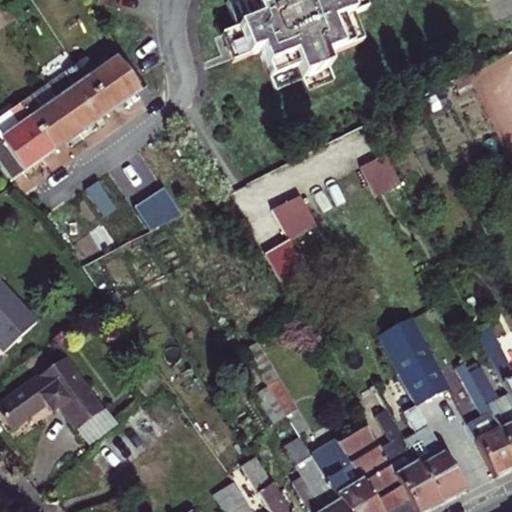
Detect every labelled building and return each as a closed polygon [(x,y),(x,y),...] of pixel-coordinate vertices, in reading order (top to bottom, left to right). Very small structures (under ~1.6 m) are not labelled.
[(309,95),(336,83),(326,60),(364,43),(352,17),(367,10),(362,0),(245,0),(225,9),(237,36),(222,42),(224,47),(234,69),(260,57),(277,95),(304,83),(309,95)] [(0,19),(5,26),(12,22),(3,9),(0,10),(0,19)] [(108,114),(136,94),(113,62),(93,76),(82,60),(74,66),(108,114)] [(80,134),(108,114),(74,66),(46,86),(80,134)] [(472,84),(467,74),(452,82),(457,91),(472,84)] [(52,153),(80,134),(46,86),(18,106),(52,153)] [(0,148),(19,176),(52,153),(18,106),(9,112),(20,128),(0,141),(0,148)] [(0,167),(10,183),(19,176),(0,148),(0,167)] [(399,183),(384,154),(359,167),(374,196),(399,183)] [(97,212),(110,204),(97,184),(84,192),(97,212)] [(132,210),(149,233),(181,217),(163,189),(132,210)] [(314,226),(298,197),(272,212),(288,241),(314,226)] [(0,351),(3,355),(35,324),(0,286),(0,351)] [(416,407),(447,389),(412,321),(378,339),(416,407)] [(511,373),(486,324),(475,330),(508,395),(511,402),(511,373)] [(285,418),(295,412),(255,345),(244,352),(269,392),(285,417),(285,418)] [(64,360),(0,405),(0,417),(10,431),(45,406),(51,414),(59,409),(76,431),(102,413),(64,360)] [(468,375),(465,369),(463,363),(454,368),(460,379),(468,375)] [(468,375),(478,369),(474,364),(465,369),(468,375)] [(511,457),(511,402),(508,395),(496,401),(478,369),(468,375),(511,457)] [(145,398),(162,382),(155,373),(137,390),(145,398)] [(495,479),(511,470),(511,457),(468,375),(460,379),(481,418),(466,426),(495,479)] [(159,388),(94,449),(96,451),(79,468),(100,490),(117,474),(132,490),(179,446),(166,432),(184,416),(159,388)] [(368,406),(379,400),(372,388),(362,394),(368,406)] [(272,425),(285,417),(269,392),(257,399),(272,425)] [(413,511),(426,511),(439,506),(403,441),(396,430),(379,400),(368,406),(394,452),(383,458),(413,511)] [(439,506),(465,493),(435,443),(416,407),(402,414),(414,434),(409,438),(403,441),(439,506)] [(296,436),(306,431),(295,412),(285,418),(296,436)] [(344,511),(413,511),(383,458),(362,424),(309,456),(344,511)] [(403,441),(409,438),(402,427),(396,430),(403,441)] [(344,511),(309,456),(299,440),(283,449),(302,480),(292,485),(308,511),(344,511)] [(241,467),(267,511),(287,511),(271,486),(254,459),(241,467)] [(249,511),(233,484),(216,494),(225,511),(249,511)]
